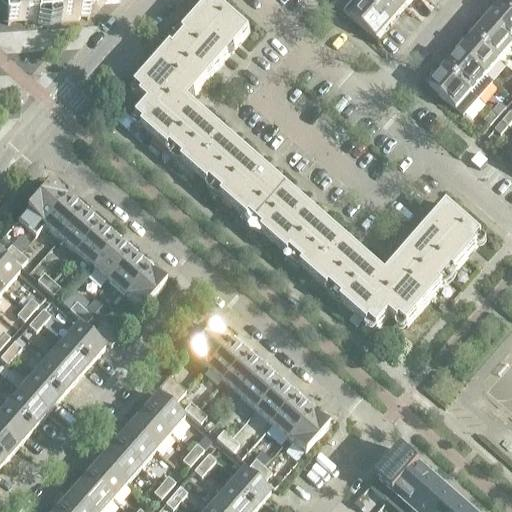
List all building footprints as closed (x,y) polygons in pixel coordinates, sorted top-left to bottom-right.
[(0,0),(0,7),(6,13),(7,27),(37,25),(37,27),(59,26),(59,24),(88,22),(88,5),(93,5),(97,0),(0,0)] [(356,0),(344,14),(377,43),(391,26),(361,0),(356,0)] [(361,0),(391,26),(406,10),(394,0),(361,0)] [(394,0),(406,10),(414,0),(394,0)] [(511,0),(507,0),(501,7),(511,16),(511,0)] [(341,304),(368,328),(370,325),(377,332),(390,318),(398,325),(400,322),(407,329),(443,288),(441,286),(452,273),(455,275),(478,249),(476,246),(482,239),(447,208),(386,278),(189,105),(250,35),(215,4),(208,12),(206,10),(183,36),(185,38),(174,52),(171,49),(135,90),(143,97),(141,99),(149,107),(137,121),(144,127),(142,130),(168,153),(171,150),(184,162),(182,165),(208,188),(210,185),(224,197),(221,199),(248,223),(250,220),(264,232),(262,235),(288,258),(290,255),(303,267),(301,270),(328,293),(330,290),(343,302),(341,304)] [(487,23),(511,45),(511,16),(501,7),(487,23)] [(473,40),(499,63),(511,48),(511,45),(487,23),(473,40)] [(458,56),(485,79),(499,63),(473,40),(458,56)] [(444,72),(478,102),(493,86),(485,79),(458,56),(444,72)] [(147,57),(137,67),(144,73),(153,63),(147,57)] [(429,89),(463,119),(478,102),(444,72),(429,89)] [(492,114),(498,120),(506,111),(500,105),(492,114)] [(484,124),(490,129),(498,120),(492,114),(484,124)] [(511,115),(503,124),(509,129),(511,125),(511,115)] [(503,124),(495,133),(501,138),(509,129),(503,124)] [(50,187),(34,206),(51,222),(68,203),(65,201),(66,201),(50,187)] [(44,230),(60,244),(84,217),(88,213),(77,203),(73,208),(68,203),(51,222),(44,230)] [(35,241),(44,230),(51,222),(34,206),(17,225),(35,241)] [(60,244),(76,259),(100,232),(100,231),(104,227),(93,217),(89,222),(84,217),(60,244)] [(76,259),(92,273),(116,246),(120,241),(109,232),(105,236),(100,232),(76,259)] [(20,239),(11,249),(20,256),(29,246),(20,239)] [(92,273),(109,287),(132,260),(136,255),(125,246),(121,250),(116,246),(92,273)] [(4,257),(12,265),(19,257),(11,250),(4,257)] [(12,265),(20,272),(27,264),(19,257),(12,265)] [(109,287),(125,301),(149,274),(153,270),(142,260),(138,265),(132,260),(109,287)] [(0,263),(0,292),(4,296),(19,279),(0,263)] [(149,274),(125,301),(141,316),(165,288),(150,275),(149,274)] [(37,286),(45,293),(51,286),(43,278),(37,286)] [(45,293),(53,300),(60,293),(51,286),(45,293)] [(31,304),(23,312),(31,319),(38,311),(31,304)] [(69,315),(77,322),(84,314),(76,307),(69,315)] [(16,321),(24,327),(31,319),(23,312),(16,321)] [(77,322),(86,329),(92,321),(84,314),(77,322)] [(43,315),(35,323),(43,329),(50,321),(43,315)] [(35,323),(28,331),(35,337),(43,329),(35,323)] [(104,324),(94,336),(111,351),(121,339),(104,324)] [(76,329),(61,346),(89,370),(104,353),(76,329)] [(189,358),(206,373),(234,341),(233,340),(230,344),(228,343),(213,331),(189,358)] [(2,336),(0,338),(0,348),(2,351),(10,343),(2,336)] [(206,373),(223,387),(250,355),(246,360),(240,355),(244,350),(234,341),(206,373)] [(61,346),(47,362),(75,386),(89,370),(61,346)] [(14,347),(7,355),(14,361),(21,353),(14,347)] [(7,355),(0,362),(0,363),(7,370),(14,361),(7,355)] [(223,387),(239,401),(267,370),(266,369),(262,374),(257,369),(261,365),(250,355),(223,387)] [(47,362),(33,378),(61,403),(75,386),(47,362)] [(239,401),(255,416),(283,384),(282,384),(278,388),(273,383),(277,379),(267,370),(239,401)] [(33,378),(19,394),(46,419),(61,403),(33,378)] [(158,393),(176,408),(186,396),(169,381),(158,393)] [(255,416),(271,430),(299,398),(298,398),(294,402),(289,398),(293,393),(283,384),(255,416)] [(19,394),(4,411),(32,435),(46,419),(19,394)] [(271,430),(287,444),(311,417),(305,412),(309,407),(299,398),(271,430)] [(157,399),(142,416),(170,441),(184,424),(157,399)] [(183,415),(191,422),(198,414),(190,407),(183,415)] [(4,411),(0,415),(0,435),(18,451),(32,435),(4,411)] [(191,422),(200,429),(206,422),(198,414),(191,422)] [(142,416),(128,433),(155,457),(170,441),(142,416)] [(311,417),(287,444),(289,446),(304,459),(328,432),(311,417)] [(128,433),(113,449),(141,473),(155,457),(128,433)] [(0,435),(0,464),(3,468),(18,451),(0,435)] [(216,443),(224,450),(231,443),(222,436),(216,443)] [(224,450),(232,458),(239,450),(231,443),(224,450)] [(113,449),(99,465),(127,489),(141,473),(113,449)] [(189,457),(196,464),(203,456),(196,449),(189,457)] [(419,469),(402,454),(376,483),(393,498),(419,469)] [(181,465),(189,472),(196,464),(189,457),(181,465)] [(208,459),(201,468),(208,474),(215,466),(208,459)] [(248,472),(256,479),(263,472),(255,464),(248,472)] [(99,465),(85,481),(112,506),(127,489),(99,465)] [(201,468),(193,476),(201,482),(208,474),(201,468)] [(393,498),(408,511),(410,511),(436,483),(419,469),(393,498)] [(256,479),(265,486),(271,479),(263,472),(256,479)] [(242,474),(227,491),(250,511),(257,511),(269,498),(242,474)] [(85,481),(70,498),(86,511),(106,511),(112,506),(85,481)] [(167,482),(160,490),(168,496),(175,488),(167,482)] [(410,511),(438,511),(452,497),(436,483),(410,511)] [(153,498),(161,504),(168,496),(160,490),(153,498)] [(250,511),(227,491),(212,507),(218,511),(250,511)] [(179,492),(172,500),(180,507),(187,499),(179,492)] [(438,511),(467,511),(468,511),(452,497),(438,511)] [(86,511),(70,498),(57,511),(86,511)] [(172,500),(165,508),(168,511),(174,511),(180,507),(172,500)]
